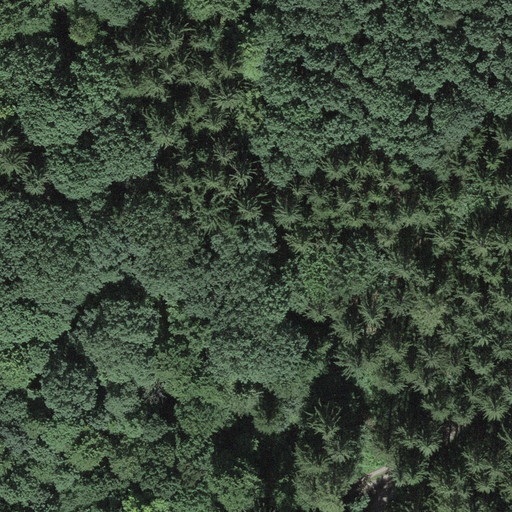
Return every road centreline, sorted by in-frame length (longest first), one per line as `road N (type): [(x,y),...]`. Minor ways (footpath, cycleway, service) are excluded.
road 1 (track): [(511,378),(383,478),(263,511)]
road 2 (track): [(120,0),(28,26),(0,23)]
